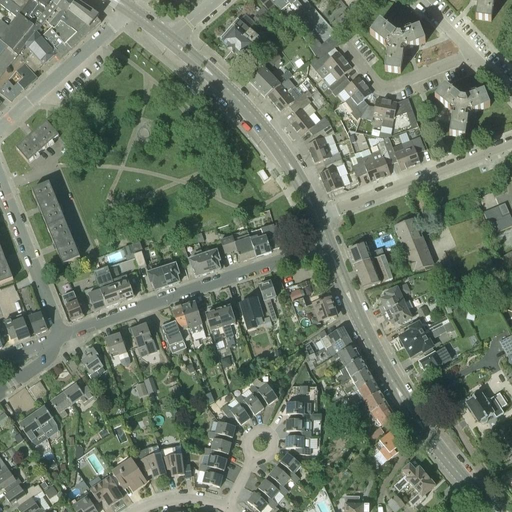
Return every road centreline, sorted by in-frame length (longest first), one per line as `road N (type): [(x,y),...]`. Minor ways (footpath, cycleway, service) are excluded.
road 1 (residential): [(62,336),(328,243)]
road 2 (tertiary): [(317,217),(258,122),(170,39)]
road 3 (tertiary): [(427,435),(374,351),(328,243)]
road 4 (residential): [(317,217),(511,142)]
road 5 (residential): [(0,126),(128,8)]
road 6 (residential): [(62,336),(0,180)]
road 7 (residential): [(472,55),(383,87),(343,45)]
